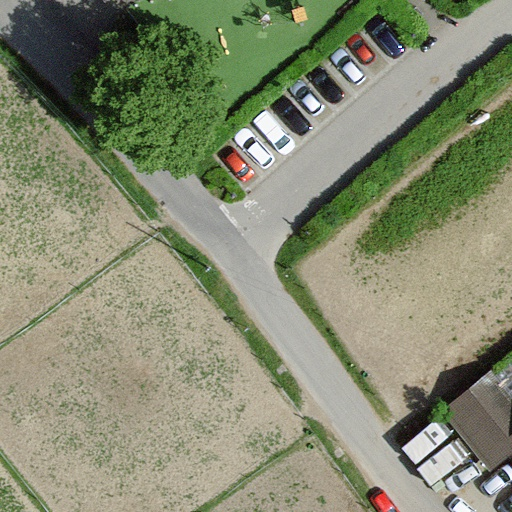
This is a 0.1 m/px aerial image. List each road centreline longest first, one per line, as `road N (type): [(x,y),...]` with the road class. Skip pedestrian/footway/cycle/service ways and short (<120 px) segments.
road 1 (unclassified): [(229,249),(511,13)]
road 2 (residential): [(0,1),(229,249)]
road 3 (unclassified): [(229,249),(422,511)]
